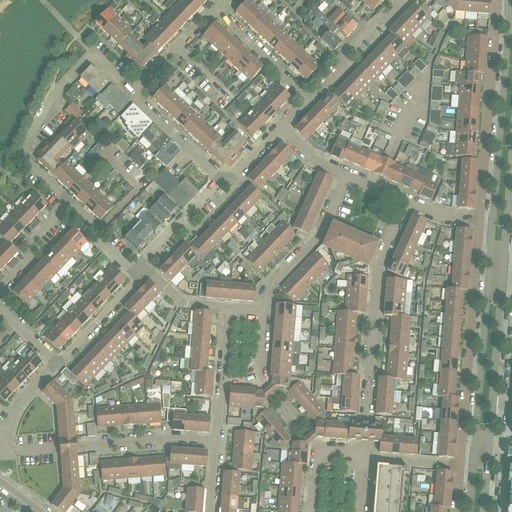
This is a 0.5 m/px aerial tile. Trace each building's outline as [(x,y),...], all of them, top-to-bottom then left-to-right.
[(181,0),(173,8),(187,21),(194,13),(181,0)] [(196,0),(180,0),(181,0),(194,13),(202,5),(196,0)] [(247,0),(235,13),(243,20),(256,7),(249,0),(247,0)] [(366,0),(364,3),(372,11),(382,0),(366,0)] [(451,0),(447,5),(454,12),(465,13),(466,0),(451,0)] [(466,0),(465,13),(477,14),(478,0),(466,0)] [(478,0),(477,14),(489,15),(490,0),(478,0)] [(413,5),(405,14),(419,28),(428,19),(413,5)] [(243,20),(251,28),(264,14),(256,7),(243,20)] [(173,8),(166,16),(179,29),(187,21),(173,8)] [(108,9),(95,23),(103,31),(116,17),(108,9)] [(346,38),(356,27),(346,18),(337,9),(327,19),(338,30),(346,38)] [(333,51),(341,42),(333,34),(338,30),(327,19),(327,20),(319,12),(314,17),(326,29),(323,32),(325,35),(321,40),(333,51)] [(251,28),(259,35),(272,22),(264,14),(251,28)] [(405,14),(397,22),(411,36),(419,28),(405,14)] [(166,16),(158,23),(172,37),(179,29),(166,16)] [(363,20),(360,22),(364,25),(366,23),(367,24),(370,20),(366,16),(363,20)] [(103,31),(110,38),(124,24),(116,17),(103,31)] [(259,35),(267,43),(280,29),(272,22),(259,35)] [(388,31),(391,34),(402,45),(403,45),(411,36),(397,22),(388,31)] [(158,23),(151,31),(164,44),(172,37),(158,23)] [(202,36),(210,44),(223,30),(215,23),(202,36)] [(132,32),(124,24),(110,38),(118,46),(129,35),(132,32)] [(267,43),(274,50),(288,36),(280,29),(267,43)] [(210,44),(218,51),(231,38),(223,30),(210,44)] [(143,39),(147,43),(157,52),(164,44),(151,31),(143,39)] [(391,34),(383,43),(397,56),(401,60),(410,51),(403,45),(402,45),(391,34)] [(137,42),(129,35),(118,46),(126,53),(137,42)] [(274,50),(282,58),(295,44),(288,36),(274,50)] [(467,36),(466,49),(486,50),(487,38),(467,36)] [(218,51),(226,59),(239,45),(231,38),(218,51)] [(128,55),(124,58),(131,65),(145,50),(143,48),(137,42),(126,53),(128,55)] [(142,68),(157,52),(147,43),(143,48),(145,50),(131,65),(135,69),(139,65),(142,68)] [(383,43),(374,51),(389,65),(397,56),(383,43)] [(282,58),(290,65),(303,51),(295,44),(282,58)] [(226,59),(234,66),(247,52),(239,45),(226,59)] [(466,49),(465,60),(485,62),(486,50),(466,49)] [(290,65),(298,73),(311,59),(303,51),(290,65)] [(374,51),(366,60),(381,74),(389,65),(374,51)] [(234,66),(242,74),(255,60),(247,52),(234,66)] [(319,67),(311,59),(298,73),(306,80),(319,67)] [(250,81),(263,68),(255,60),(242,74),(250,81)] [(366,60),(358,68),(372,82),(381,74),(366,60)] [(465,60),(464,72),(464,73),(480,74),(484,74),(485,62),(465,60)] [(80,78),(89,86),(100,75),(91,66),(80,78)] [(417,76),(420,73),(414,66),(411,70),(417,76)] [(358,68),(350,77),(364,91),(372,82),(358,68)] [(414,79),(417,76),(411,70),(408,73),(414,79)] [(479,86),(480,74),(464,73),(464,72),(455,71),(454,84),(459,84),(479,86)] [(97,95),(109,83),(100,75),(89,86),(97,95)] [(350,77),(341,86),(356,100),(359,103),(368,95),(364,91),(350,77)] [(398,96),(401,92),(395,86),(389,81),(386,84),(398,96)] [(188,88),(193,92),(198,86),(194,82),(188,88)] [(401,92),(404,89),(398,83),(395,86),(401,92)] [(459,84),(458,96),(478,98),(479,86),(459,84)] [(152,99),(160,106),(174,93),(165,85),(152,99)] [(276,85),(269,93),(282,105),(290,97),(276,85)] [(82,113),(80,116),(79,116),(75,121),(85,131),(90,126),(82,118),(84,115),(87,118),(96,108),(97,108),(100,105),(105,110),(109,106),(120,94),(111,86),(101,97),(99,96),(82,113)] [(341,86),(333,95),(347,109),(356,100),(341,86)] [(71,88),(64,95),(72,103),(79,96),(71,88)] [(436,88),(436,100),(444,101),(444,88),(436,88)] [(160,106),(168,114),(181,100),(174,93),(160,106)] [(269,93),(261,100),(275,113),(282,105),(269,93)] [(129,102),(120,94),(109,106),(113,110),(108,115),(113,119),(129,102)] [(328,94),(319,103),(331,114),(339,105),(328,94)] [(458,96),(457,108),(477,110),(478,98),(458,96)] [(168,114),(176,121),(189,107),(181,100),(168,114)] [(261,100),(254,108),(267,121),(275,113),(261,100)] [(381,101),(378,107),(386,111),(389,105),(381,101)] [(319,103),(311,112),(322,123),(331,114),(319,103)] [(75,120),(82,113),(72,104),(65,111),(75,120)] [(176,121),(184,129),(197,115),(201,111),(193,104),(189,107),(176,121)] [(127,129),(128,130),(142,115),(132,105),(120,118),(126,123),(124,125),(128,128),(127,129)] [(377,109),(379,110),(377,114),(383,117),(386,111),(378,107),(377,109)] [(254,108),(246,116),(260,129),(267,121),(254,108)] [(457,108),(456,120),(476,122),(477,110),(457,108)] [(434,124),(442,124),(443,112),(435,111),(434,124)] [(311,112),(303,120),(314,131),(322,123),(311,112)] [(152,124),(142,115),(128,130),(137,139),(152,124)] [(184,129),(191,136),(205,122),(197,115),(184,129)] [(239,124),(252,137),(260,129),(246,116),(239,124)] [(98,118),(93,123),(97,127),(103,133),(109,127),(108,127),(112,123),(107,117),(102,122),(98,118)] [(294,129),(305,140),(314,131),(303,120),(294,129)] [(456,120),(455,132),(475,133),(476,122),(456,120)] [(88,134),(85,131),(75,121),(67,129),(81,142),(88,134)] [(191,136),(199,143),(212,130),(205,122),(191,136)] [(142,137),(151,146),(162,134),(154,126),(142,137)] [(73,150),(81,142),(67,129),(60,137),(73,150)] [(199,143),(207,151),(220,137),(212,130),(199,143)] [(246,143),(240,137),(235,132),(227,140),(238,151),(246,143)] [(455,132),(454,144),(474,145),(475,133),(455,132)] [(151,146),(159,153),(159,154),(171,142),(162,134),(151,146)] [(341,161),(342,159),(348,144),(350,140),(339,135),(330,155),(341,161)] [(73,150),(60,137),(52,145),(63,155),(70,148),(73,150)] [(207,151),(212,156),(223,166),(226,163),(230,167),(234,162),(220,148),(222,146),(216,142),(221,137),(220,137),(207,151)] [(116,145),(123,152),(129,146),(122,139),(116,145)] [(227,140),(222,146),(220,148),(234,162),(241,156),(237,152),(238,151),(227,140)] [(166,168),(181,152),(171,142),(159,154),(159,153),(155,158),(166,168)] [(56,163),(57,161),(63,155),(52,145),(50,146),(47,143),(41,149),(56,163)] [(281,143),(272,152),(284,163),(292,154),(281,143)] [(342,159),(353,164),(359,149),(348,144),(342,159)] [(408,144),(407,147),(404,154),(410,157),(414,147),(408,144)] [(453,156),(473,158),(474,145),(454,144),(453,156)] [(145,153),(139,147),(129,157),(135,163),(145,153)] [(420,150),(414,147),(410,157),(415,159),(420,150)] [(37,161),(48,171),(56,163),(41,149),(36,154),(40,157),(37,161)] [(353,164),(364,169),(370,154),(372,151),(367,149),(366,152),(359,149),(353,164)] [(272,152),(264,161),(275,172),(284,163),(272,152)] [(150,158),(145,153),(135,163),(140,168),(150,158)] [(372,173),(385,179),(388,180),(389,180),(398,184),(404,169),(395,165),(396,165),(383,159),(379,157),(379,158),(370,154),(364,169),(372,173)] [(461,160),(460,172),(476,174),(477,161),(461,160)] [(48,171),(60,183),(73,169),(65,162),(62,166),(57,161),(56,163),(48,171)] [(264,161),(256,169),(267,181),(275,172),(264,161)] [(398,184),(409,189),(415,174),(417,169),(409,165),(406,166),(404,169),(398,184)] [(154,173),(149,168),(144,173),(149,177),(154,173)] [(60,183),(68,191),(81,177),(73,169),(60,183)] [(137,169),(134,174),(139,178),(143,173),(137,169)] [(164,169),(153,181),(161,188),(169,196),(182,209),(196,194),(198,192),(199,192),(185,179),(180,184),(176,181),(169,174),(164,169)] [(197,189),(208,181),(201,169),(189,177),(197,189)] [(259,190),(267,181),(256,169),(247,179),(259,190)] [(475,185),(476,174),(460,172),(459,184),(475,185)] [(318,173),(312,184),(327,191),(332,179),(318,173)] [(409,189),(419,193),(419,194),(426,179),(415,174),(409,189)] [(68,191),(76,198),(89,184),(81,177),(68,191)] [(426,179),(419,194),(419,193),(418,195),(430,200),(437,186),(426,181),(426,179)] [(144,190),(149,195),(158,186),(153,182),(144,190)] [(76,198),(84,206),(97,192),(89,184),(76,198)] [(312,184),(308,195),(322,202),(327,191),(312,184)] [(474,197),(475,185),(459,184),(458,196),(474,197)] [(250,186),(242,195),(253,206),(262,197),(250,186)] [(32,192),(25,200),(38,213),(46,205),(32,192)] [(84,206),(92,213),(105,199),(97,192),(84,206)] [(165,195),(157,203),(170,216),(174,212),(173,211),(177,207),(165,195)] [(242,195),(234,204),(245,215),(253,206),(242,195)] [(317,212),(322,202),(308,195),(303,206),(317,212)] [(457,208),(473,210),(474,197),(458,196),(457,208)] [(136,198),(130,205),(136,211),(142,204),(141,203),(137,199),(136,198)] [(113,207),(105,199),(92,213),(100,221),(113,207)] [(170,216),(157,203),(153,199),(147,205),(152,209),(150,211),(162,222),(165,219),(167,219),(170,216)] [(25,200),(17,208),(31,221),(38,213),(25,200)] [(234,204),(225,212),(237,223),(245,215),(234,204)] [(45,210),(49,214),(53,210),(49,206),(45,210)] [(312,223),(317,212),(303,206),(298,217),(312,223)] [(17,208),(10,216),(23,229),(31,221),(17,208)] [(225,212),(217,221),(229,232),(237,223),(225,212)] [(121,213),(117,217),(120,221),(125,216),(121,213)] [(148,213),(140,222),(152,233),(156,229),(158,229),(160,227),(159,225),(160,225),(148,213)] [(266,218),(270,222),(274,217),(271,213),(266,218)] [(412,215),(407,227),(421,233),(426,222),(412,215)] [(10,216),(2,224),(16,237),(23,229),(10,216)] [(298,217),(291,232),(295,236),(297,230),(307,235),(312,223),(298,217)] [(217,221),(209,229),(220,241),(229,232),(217,221)] [(140,222),(132,230),(145,243),(149,239),(148,237),(152,233),(140,222)] [(295,236),(291,232),(281,222),(275,229),(271,224),(268,228),(286,245),(295,236)] [(370,261),(375,249),(377,243),(371,240),(360,235),(359,235),(351,231),(339,226),(333,223),(330,229),(325,240),(325,241),(323,246),(320,249),(319,248),(315,252),(329,266),(334,271),(334,273),(340,275),(341,272),(367,274),(368,270),(367,270),(367,266),(370,260),(370,261)] [(0,225),(0,237),(3,240),(8,244),(9,244),(16,237),(2,224),(0,225)] [(113,225),(110,228),(115,233),(118,230),(113,225)] [(407,227),(402,237),(416,244),(421,233),(407,227)] [(269,235),(263,241),(277,254),(286,245),(268,228),(265,231),(269,235)] [(72,229),(64,237),(79,250),(86,242),(72,229)] [(209,229),(201,238),(212,249),(220,241),(209,229)] [(456,229),(455,242),(471,243),(472,230),(456,229)] [(132,230),(127,236),(124,239),(135,250),(139,246),(141,247),(145,243),(132,230)] [(22,242),(26,238),(22,234),(18,239),(22,242)] [(64,237),(57,245),(71,258),(79,250),(64,237)] [(402,237),(397,248),(412,255),(416,244),(402,237)] [(201,238),(192,247),(203,258),(212,249),(201,238)] [(18,253),(14,250),(9,244),(8,244),(3,240),(0,243),(0,250),(10,260),(18,253)] [(253,243),(250,246),(269,263),(277,254),(263,241),(258,247),(253,243)] [(455,242),(454,253),(470,255),(471,243),(455,242)] [(184,244),(176,253),(187,264),(196,255),(184,244)] [(57,245),(50,253),(64,266),(71,258),(57,245)] [(246,259),(260,273),(269,263),(250,246),(247,249),(252,253),(246,259)] [(92,252),(96,256),(100,252),(96,248),(92,252)] [(397,248),(392,259),(407,266),(412,255),(397,248)] [(0,250),(0,266),(2,268),(10,260),(0,250)] [(315,252),(306,262),(324,279),(327,276),(323,272),(329,266),(315,252)] [(50,253),(42,261),(56,274),(64,266),(50,253)] [(176,253),(167,262),(179,273),(187,264),(176,253)] [(454,253),(453,265),(469,267),(470,255),(454,253)] [(387,271),(402,277),(407,266),(392,259),(387,271)] [(56,274),(42,261),(35,268),(49,282),(56,274)] [(159,271),(170,282),(179,273),(167,262),(159,271)] [(306,262),(296,272),(310,285),(317,278),(321,282),(324,279),(306,262)] [(453,265),(452,277),(468,278),(469,267),(453,265)] [(112,267),(104,275),(118,288),(126,280),(112,267)] [(35,268),(27,276),(41,290),(49,282),(35,268)] [(296,272),(289,280),(307,297),(310,294),(305,290),(310,285),(296,272)] [(104,275),(97,283),(110,296),(118,288),(104,275)] [(27,276),(19,284),(34,298),(41,290),(27,276)] [(347,276),(347,281),(342,281),(342,288),(346,288),(366,290),(367,277),(347,276)] [(68,285),(72,281),(68,277),(64,281),(68,285)] [(446,289),(462,291),(467,291),(468,278),(452,277),(451,289),(446,289)] [(333,279),(328,283),(332,287),(336,282),(333,279)] [(386,279),(385,291),(405,293),(406,280),(386,279)] [(279,289),(293,302),(299,296),(303,300),(307,297),(289,280),(279,289)] [(149,281),(140,290),(151,301),(160,292),(149,281)] [(205,298),(213,299),(214,283),(206,282),(206,285),(200,284),(199,297),(205,298)] [(97,283),(89,290),(103,303),(110,296),(97,283)] [(213,299),(226,300),(228,284),(214,283),(213,299)] [(328,283),(324,288),(328,292),(332,287),(328,283)] [(12,292),(26,306),(34,298),(19,284),(12,292)] [(226,300),(240,301),(241,285),(228,284),(226,300)] [(254,302),(255,286),(241,285),(240,301),(254,302)] [(346,288),(345,300),(365,301),(366,290),(346,288)] [(446,289),(445,302),(461,303),(462,291),(446,289)] [(89,290),(82,298),(95,311),(103,303),(89,290)] [(140,290),(132,299),(143,310),(151,301),(140,290)] [(385,291),(384,303),(404,304),(405,293),(385,291)] [(82,298),(74,306),(88,319),(95,311),(82,298)] [(123,308),(129,313),(135,319),(143,310),(132,299),(123,308)] [(345,300),(344,312),(364,313),(365,301),(345,300)] [(445,302),(444,313),(460,315),(461,303),(445,302)] [(384,303),(383,315),(403,316),(404,304),(384,303)] [(276,304),(275,316),(300,318),(301,319),(302,306),(276,304)] [(74,306),(67,314),(80,327),(88,319),(74,306)] [(36,318),(40,314),(36,310),(32,314),(36,318)] [(211,312),(195,311),(194,323),(210,325),(211,312)] [(337,311),(336,324),(355,326),(356,313),(364,314),(364,313),(344,312),(337,311)] [(129,313),(120,322),(134,336),(143,327),(135,319),(129,313)] [(444,313),(443,325),(460,326),(460,315),(444,313)] [(67,314),(59,322),(73,335),(80,327),(67,314)] [(391,316),(390,329),(409,330),(410,322),(416,322),(416,317),(403,316),(383,315),(391,316)] [(275,316),(274,328),(300,330),(299,330),(300,318),(275,316)] [(31,328),(34,332),(39,327),(41,324),(38,321),(31,328)] [(59,322),(52,329),(65,342),(73,335),(59,322)] [(120,322),(112,330),(126,344),(134,336),(120,322)] [(194,323),(193,335),(209,336),(210,325),(194,323)] [(336,324),(335,337),(354,338),(355,326),(336,324)] [(443,325),(442,337),(459,338),(460,326),(443,325)] [(274,328),(273,340),(293,342),(299,342),(300,330),(274,328)] [(44,337),(58,351),(65,342),(52,329),(44,337)] [(390,329),(389,341),(414,343),(415,338),(409,338),(409,330),(390,329)] [(112,330),(104,339),(118,353),(126,344),(112,330)] [(16,342),(20,338),(16,334),(11,339),(16,342)] [(193,335),(192,347),(208,348),(209,336),(193,335)] [(335,337),(334,349),(353,351),(354,338),(335,337)] [(442,337),(442,349),(458,350),(459,338),(442,337)] [(104,339),(96,347),(110,361),(118,353),(104,339)] [(273,340),(272,352),(292,354),(293,342),(273,340)] [(389,341),(388,353),(413,355),(408,355),(408,347),(414,347),(414,343),(389,341)] [(163,343),(160,349),(157,355),(161,357),(167,346),(163,343)] [(96,347),(87,356),(102,370),(110,361),(96,347)] [(192,347),(191,359),(207,360),(208,348),(192,347)] [(28,349),(20,357),(34,371),(42,362),(28,349)] [(334,349),(333,362),(352,363),(353,351),(334,349)] [(442,349),(441,360),(457,362),(458,350),(442,349)] [(272,352),(271,364),(291,366),(292,354),(272,352)] [(388,353),(387,366),(406,367),(407,359),(413,360),(413,355),(388,353)] [(157,355),(152,366),(156,369),(161,357),(157,355)] [(87,356),(79,364),(94,378),(102,370),(87,356)] [(27,378),(34,371),(20,357),(16,362),(11,358),(8,361),(13,365),(27,378)] [(206,372),(207,360),(191,359),(191,360),(185,359),(183,371),(197,372),(206,372)] [(441,360),(440,372),(456,373),(457,362),(441,360)] [(332,375),(344,375),(359,377),(359,376),(351,375),(352,363),(333,362),(332,375)] [(85,387),(94,378),(79,364),(71,373),(74,376),(78,380),(85,387)] [(270,376),(272,377),(290,378),(291,366),(271,364),(270,376)] [(13,365),(5,373),(19,386),(27,378),(13,365)] [(378,378),(394,380),(411,381),(412,376),(406,376),(406,367),(387,366),(386,378),(378,378)] [(60,373),(69,381),(74,376),(71,373),(65,368),(60,373)] [(197,372),(196,384),(212,385),(213,373),(206,372),(197,372)] [(440,372),(439,384),(455,385),(456,373),(440,372)] [(19,386),(5,373),(0,378),(0,383),(11,394),(19,386)] [(344,375),(343,387),(358,388),(359,377),(344,375)] [(73,385),(78,380),(74,376),(69,381),(73,385)] [(271,393),(273,392),(278,387),(287,387),(287,385),(290,385),(292,388),(297,383),(295,381),(295,378),(290,378),(272,377),(271,385),(267,389),(271,393)] [(139,387),(138,384),(144,382),(143,378),(130,383),(132,388),(132,390),(139,387)] [(378,378),(377,390),(393,392),(394,380),(378,378)] [(42,393),(49,400),(60,388),(53,381),(42,393)] [(299,382),(297,383),(292,388),(288,391),(300,405),(311,396),(299,382)] [(0,383),(0,398),(4,402),(11,394),(0,383)] [(196,384),(195,396),(211,398),(212,385),(196,384)] [(439,384),(438,396),(454,398),(455,385),(439,384)] [(343,387),(342,399),(357,400),(358,388),(343,387)] [(49,400),(57,407),(72,400),(60,388),(49,400)] [(229,408),(241,409),(243,389),(230,388),(229,408)] [(241,409),(253,409),(255,392),(255,390),(243,389),(241,409)] [(263,399),(269,395),(271,393),(267,389),(263,392),(255,392),(253,409),(253,414),(255,415),(257,417),(262,413),(260,410),(260,408),(263,408),(263,399)] [(377,390),(376,402),(392,403),(393,392),(377,390)] [(106,394),(101,396),(95,399),(96,404),(108,398),(106,394)] [(324,411),(311,396),(300,405),(313,420),(316,417),(322,412),(324,411)] [(442,397),(441,409),(457,410),(458,398),(454,398),(438,396),(438,397),(442,397)] [(356,413),(357,400),(342,399),(341,411),(356,413)] [(57,407),(57,417),(73,415),(72,400),(57,407)] [(391,416),(392,403),(376,402),(375,414),(391,416)] [(161,423),(159,404),(146,405),(148,424),(161,423)] [(146,405),(134,406),(135,425),(148,424),(146,405)] [(134,406),(121,407),(123,426),(135,425),(134,406)] [(121,407),(109,408),(110,427),(123,426),(121,407)] [(96,409),(97,428),(110,427),(109,408),(96,409)] [(441,409),(440,421),(456,422),(457,410),(441,409)] [(255,419),(267,433),(278,424),(266,410),(262,413),(257,417),(255,419)] [(315,430),(309,435),(308,436),(312,441),(315,437),(324,438),(325,422),(326,415),(324,415),(322,412),(316,417),(318,419),(318,421),(316,421),(315,430)] [(186,415),(173,414),(173,422),(172,430),(184,431),(186,415)] [(57,417),(57,419),(58,428),(74,427),(73,415),(57,417)] [(196,432),(197,416),(186,415),(184,431),(196,432)] [(346,440),(372,442),(380,442),(380,436),(381,426),(382,426),(382,418),(375,417),(375,425),(359,424),(356,423),(356,416),(348,415),(348,424),(346,440)] [(210,417),(197,416),(196,432),(209,433),(210,417)] [(240,427),(240,419),(228,419),(227,426),(240,427)] [(440,421),(439,433),(455,434),(456,422),(440,421)] [(337,423),(325,422),(324,438),(335,439),(337,423)] [(95,435),(94,429),(94,423),(87,424),(87,436),(95,435)] [(348,424),(337,423),(335,439),(346,440),(348,424)] [(280,448),(282,446),(287,442),(291,439),(278,424),(267,433),(280,448)] [(58,428),(58,431),(59,438),(75,437),(74,427),(58,428)] [(235,431),(234,444),(253,446),(253,438),(259,438),(260,433),(235,431)] [(439,433),(438,445),(454,446),(455,434),(439,433)] [(308,436),(306,438),(300,443),(292,442),(292,444),(289,444),(287,442),(282,446),(284,448),(284,451),(287,452),(307,454),(308,445),(312,441),(308,436)] [(379,452),(391,453),(393,437),(380,436),(380,442),(379,452)] [(391,453),(403,454),(404,438),(393,437),(391,453)] [(417,439),(404,438),(403,454),(415,455),(417,439)] [(234,444),(233,457),(258,459),(258,454),(252,454),(253,446),(234,444)] [(438,445),(437,457),(453,458),(454,446),(438,445)] [(171,448),(170,456),(169,464),(182,465),(183,449),(171,448)] [(182,465),(193,466),(195,450),(183,449),(182,465)] [(193,466),(206,467),(207,451),(195,450),(193,466)] [(287,452),(286,464),(301,465),(306,466),(307,454),(287,452)] [(90,467),(97,466),(96,454),(89,454),(90,467)] [(78,468),(77,460),(77,457),(61,458),(62,469),(78,468)] [(165,476),(164,457),(151,458),(152,477),(165,476)] [(233,457),(232,470),(251,471),(252,463),(258,463),(258,459),(233,457)] [(151,458),(138,459),(140,478),(152,477),(151,458)] [(138,459),(126,460),(127,479),(140,478),(138,459)] [(126,460),(113,461),(115,480),(127,479),(126,460)] [(100,462),(102,481),(115,480),(113,461),(100,462)] [(301,477),(301,465),(286,464),(281,463),(281,475),(301,477)] [(397,511),(400,468),(378,466),(377,475),(380,475),(379,487),(376,487),(375,504),(377,504),(376,511),(397,511)] [(62,469),(63,481),(78,479),(78,468),(62,469)] [(436,471),(435,484),(451,485),(452,472),(436,471)] [(224,472),(223,485),(239,486),(239,473),(224,472)] [(300,489),(301,477),(281,475),(280,487),(300,489)] [(80,494),(78,479),(63,481),(63,489),(80,494)] [(435,484),(434,496),(450,497),(451,485),(435,484)] [(223,485),(222,497),(238,498),(239,486),(223,485)] [(299,500),(300,489),(280,487),(279,499),(299,500)] [(63,489),(57,497),(70,507),(80,494),(63,489)] [(188,489),(187,501),(203,502),(204,490),(188,489)] [(433,508),(446,509),(449,509),(450,497),(434,496),(433,508)] [(51,505),(60,511),(66,511),(70,507),(57,497),(51,505)] [(222,497),(221,509),(237,510),(238,498),(222,497)] [(259,497),(259,504),(264,505),(270,505),(271,500),(265,499),(265,498),(259,497)] [(292,511),(297,511),(299,500),(279,499),(278,511),(292,511)] [(202,511),(203,502),(187,501),(186,511),(202,511)] [(161,503),(156,509),(155,511),(153,510),(152,511),(151,510),(149,511),(160,511),(165,506),(161,503)]
